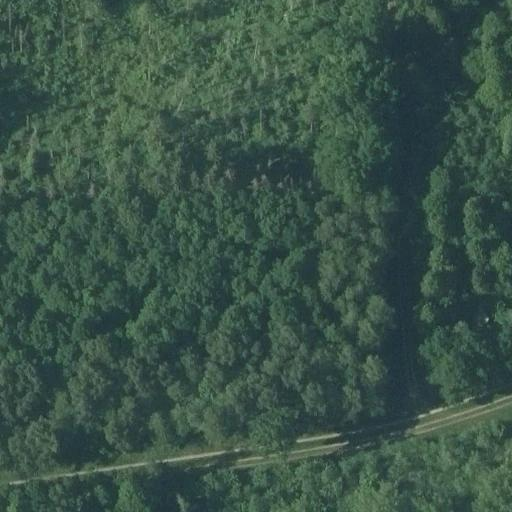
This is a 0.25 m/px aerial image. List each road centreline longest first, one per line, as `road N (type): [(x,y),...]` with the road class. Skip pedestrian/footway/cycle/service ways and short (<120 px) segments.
road 1 (track): [(0,497),(391,437),(511,398)]
road 2 (track): [(416,432),(389,0)]
